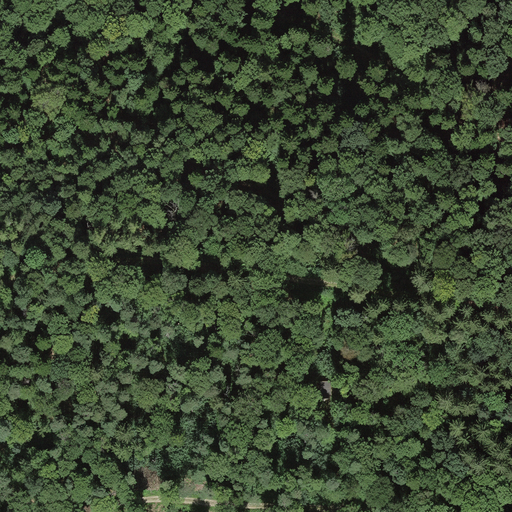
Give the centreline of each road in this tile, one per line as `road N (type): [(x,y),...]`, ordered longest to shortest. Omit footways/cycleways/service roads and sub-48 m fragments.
road 1 (track): [(0,278),(70,251),(134,246),(367,289),(511,301)]
road 2 (track): [(0,136),(77,134),(228,176),(381,257),(422,295)]
road 3 (track): [(344,511),(125,501),(78,511)]
road 4 (track): [(511,152),(369,57)]
road 5 (track): [(262,0),(369,57)]
